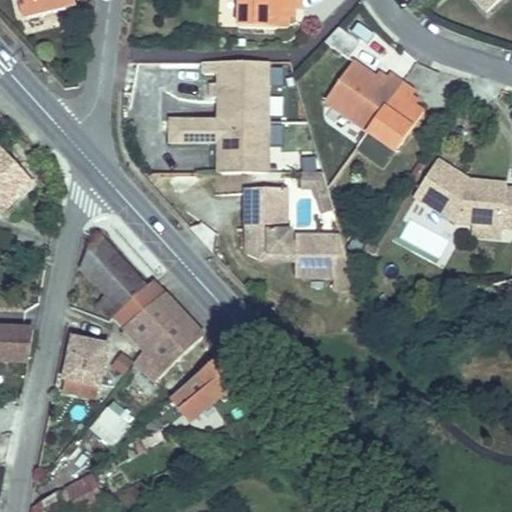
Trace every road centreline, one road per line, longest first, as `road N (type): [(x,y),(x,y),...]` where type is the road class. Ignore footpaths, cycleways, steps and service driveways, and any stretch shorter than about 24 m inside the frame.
road 1 (secondary): [(105,175),(320,400),(414,511)]
road 2 (residential): [(17,511),(74,217),(105,175)]
road 3 (residential): [(49,105),(80,124),(94,107),(110,0)]
road 4 (residential): [(511,70),(412,30),(383,0)]
